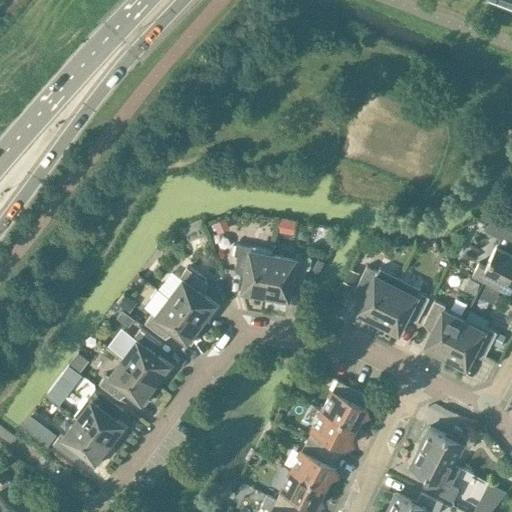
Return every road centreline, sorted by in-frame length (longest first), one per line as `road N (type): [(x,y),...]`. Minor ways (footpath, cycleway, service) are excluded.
road 1 (residential): [(96,511),(243,327),(358,346),(417,377)]
road 2 (secondary): [(0,226),(137,47),(184,0)]
road 3 (secondary): [(152,0),(0,168)]
road 4 (residential): [(345,511),(417,377)]
